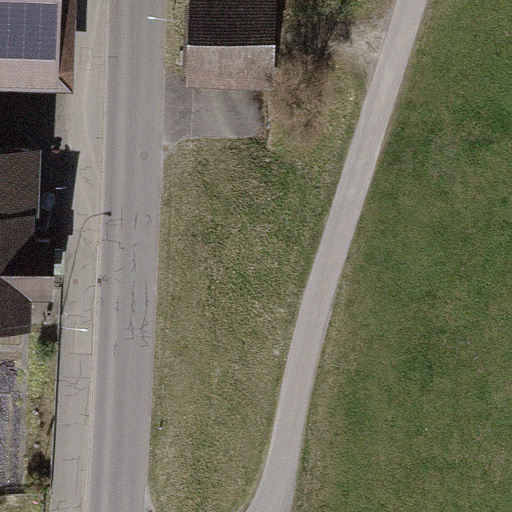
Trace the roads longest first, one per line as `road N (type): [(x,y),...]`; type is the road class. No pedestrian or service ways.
road 1 (residential): [(270,511),(285,486),(304,368),(412,0)]
road 2 (tertiary): [(136,0),(116,511)]
